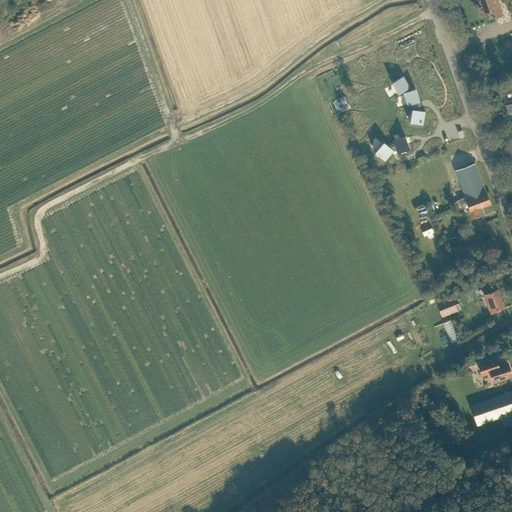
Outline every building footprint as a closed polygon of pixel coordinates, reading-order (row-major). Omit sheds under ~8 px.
[(478,0),(479,4),(477,5),(480,16),(493,11),(495,18),(502,16),(496,0),(478,0)] [(403,76),(391,83),(398,94),(403,92),(403,93),(402,93),(407,106),(411,105),(412,109),(410,122),(423,125),(425,112),(419,110),(416,103),(420,101),(415,88),(409,91),(408,89),(410,88),(403,76)] [(511,93),(511,85),(500,88),(501,96),(511,93)] [(383,142),(375,152),(385,161),(394,151),(396,150),(397,154),(410,149),(405,137),(393,141),(393,143),(388,145),(383,142)] [(480,207),(490,204),(475,163),(455,171),(464,196),(458,198),(460,205),(466,202),(472,218),(482,214),(480,207)] [(456,236),(449,239),(452,249),(460,246),(456,236)] [(484,285),(476,288),(479,296),(484,294),(491,311),(504,306),(497,288),(487,291),(484,285)] [(442,317),(461,309),(455,295),(436,303),(442,317)] [(492,360),(478,364),(482,375),(490,372),(493,382),(511,376),(507,363),(498,366),(495,359),(492,360)] [(511,390),(470,405),(477,426),(501,417),(504,427),(511,424),(511,390)]
